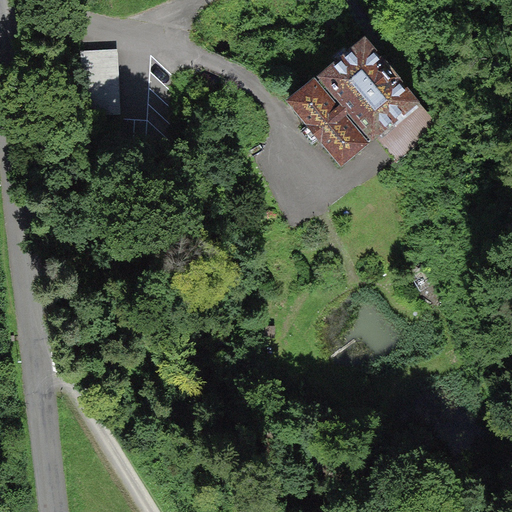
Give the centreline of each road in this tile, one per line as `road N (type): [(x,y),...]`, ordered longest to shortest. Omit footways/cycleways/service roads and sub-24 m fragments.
road 1 (unclassified): [(0,27),(37,366)]
road 2 (residential): [(150,511),(66,379),(37,366)]
road 3 (unclassified): [(37,366),(54,511)]
